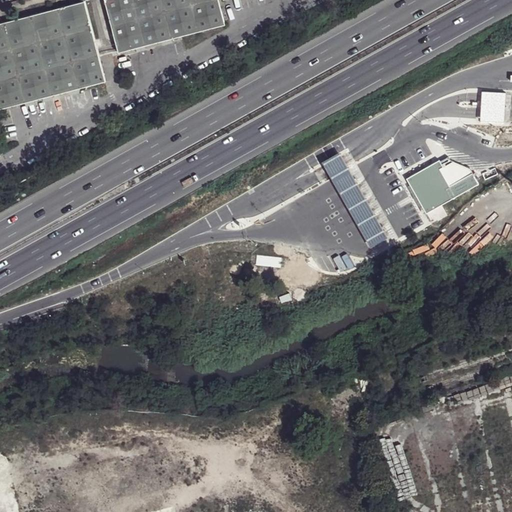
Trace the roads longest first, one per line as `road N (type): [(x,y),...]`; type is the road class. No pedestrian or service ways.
road 1 (motorway): [(0,319),(107,280),(483,62),(511,62)]
road 2 (motorway): [(0,274),(495,0)]
road 3 (motorway): [(425,0),(0,235)]
